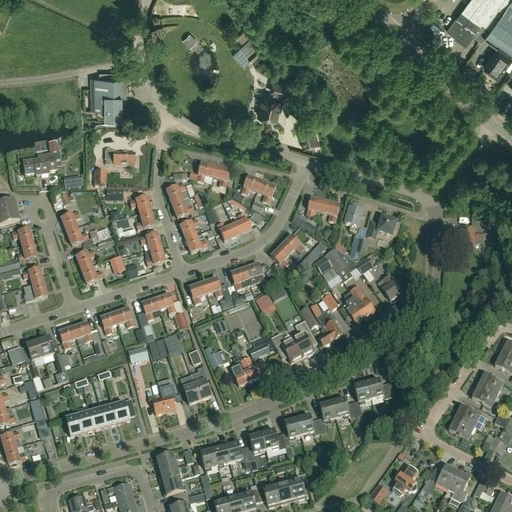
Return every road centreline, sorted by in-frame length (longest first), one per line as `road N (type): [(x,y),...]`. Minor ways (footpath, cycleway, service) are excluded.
road 1 (residential): [(0,484),(257,409),(370,348),(433,301),(436,200)]
road 2 (residential): [(511,481),(421,435),(496,331),(511,328)]
road 3 (residential): [(181,273),(268,237),(306,162)]
road 4 (residential): [(150,511),(138,469),(51,493),(56,511)]
road 5 (residential): [(306,162),(208,134),(171,114)]
road 6 (residential): [(436,200),(306,162)]
road 7 (unclassified): [(493,124),(399,36)]
road 8 (residential): [(171,114),(143,62),(146,0)]
